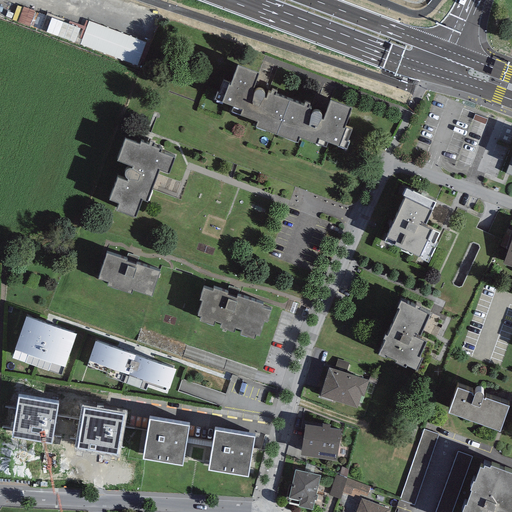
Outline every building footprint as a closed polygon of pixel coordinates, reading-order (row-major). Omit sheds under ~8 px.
[(19,8),(14,24),(43,32),(48,17),(19,8)] [(53,20),(48,36),(139,68),(148,44),(89,23),(86,31),(53,20)] [(276,134),(289,101),(254,87),(259,73),(238,65),(231,83),(224,81),(219,93),(216,92),(213,100),(222,104),(223,102),(233,106),(231,111),(257,121),(255,126),(276,134)] [(325,114),(289,101),(276,134),(298,143),(300,138),(325,148),(328,142),(346,149),(349,141),(347,141),(351,130),(344,127),(351,108),(331,100),(325,114)] [(126,179),(129,180),(128,182),(117,178),(109,199),(118,203),(116,209),(135,217),(142,199),(147,201),(159,169),(169,173),(175,158),(160,152),(161,149),(154,146),(155,144),(150,142),(149,145),(141,142),(140,145),(125,139),(117,161),(133,167),(133,168),(130,168),(128,168),(126,170),(124,172),(124,174),(125,177),(126,179)] [(432,210),(404,198),(385,240),(421,255),(432,231),(425,227),(432,210)] [(159,271),(107,254),(99,277),(108,280),(106,285),(131,293),(132,290),(151,296),(159,271)] [(228,293),(214,289),(213,292),(203,289),(200,299),(203,300),(198,315),(201,315),(199,320),(213,324),(215,320),(222,322),(220,327),(234,331),(235,327),(242,329),(240,334),(254,338),(256,334),(259,335),(263,321),(266,322),(270,310),(262,308),(263,304),(237,296),(235,300),(226,297),(228,293)] [(430,314),(401,301),(398,308),(399,308),(378,354),(386,358),(387,356),(396,360),(395,362),(406,367),(406,365),(422,372),(435,344),(427,340),(426,341),(419,338),(430,314)] [(76,334),(27,315),(11,357),(60,375),(76,334)] [(176,368),(96,340),(87,364),(107,371),(105,375),(146,390),(148,386),(168,393),(176,368)] [(370,380),(329,368),(320,396),(358,408),(362,395),(365,396),(370,380)] [(508,405),(483,396),(483,395),(483,393),(482,392),(480,391),(479,391),(477,391),(476,392),(475,393),(458,387),(448,413),(498,431),(508,405)] [(59,405),(19,398),(12,438),(51,445),(59,405)] [(124,414),(82,407),(74,448),(116,456),(124,414)] [(190,424),(150,417),(142,459),(182,466),(190,424)] [(341,430),(305,425),(301,455),(336,460),(341,430)] [(256,436),(215,429),(208,469),(248,476),(256,436)] [(439,434),(424,429),(400,499),(415,505),(439,434)] [(452,511),(471,457),(457,452),(436,511),(452,511)] [(511,511),(511,473),(491,465),(490,467),(485,465),(483,468),(480,467),(475,481),(473,481),(470,489),(472,490),(466,505),(465,504),(461,511),(511,511)] [(321,475),(296,469),(289,498),(299,501),(298,507),(312,510),(321,475)] [(370,496),(372,487),(336,478),(332,498),(342,500),(343,495),(358,499),(359,493),(370,496)] [(388,511),(389,510),(361,499),(356,511),(388,511)]
